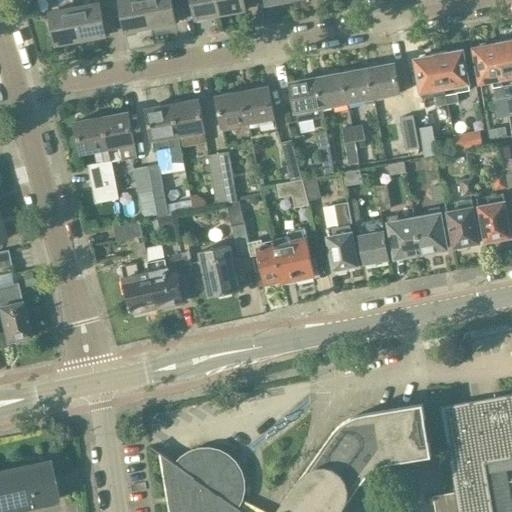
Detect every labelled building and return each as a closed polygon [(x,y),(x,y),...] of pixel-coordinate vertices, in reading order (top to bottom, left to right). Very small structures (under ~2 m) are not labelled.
[(119,0),(125,32),(150,27),(145,0),(119,0)] [(170,0),(145,0),(150,27),(175,23),(170,0)] [(191,0),(195,19),(220,14),(217,0),(191,0)] [(217,0),(220,14),(245,10),(243,0),(217,0)] [(99,2),(74,7),(80,41),(106,36),(99,2)] [(49,12),(55,45),(80,41),(74,7),(49,12)] [(505,42),(495,43),(505,98),(511,96),(511,38),(506,39),(505,42)] [(474,47),(473,48),(480,83),(492,80),(495,100),(505,98),(495,43),(486,45),(484,43),(477,45),(476,47),(474,47)] [(451,52),(439,54),(448,104),(459,102),(457,91),(468,89),(469,89),(469,88),(468,83),(469,83),(463,50),(459,50),(457,49),(452,50),(451,52)] [(419,58),(415,59),(421,92),(422,91),(423,98),(435,95),(437,106),(448,104),(439,54),(428,56),(425,54),(420,55),(419,58)] [(395,62),(368,67),(374,98),(400,93),(395,62)] [(374,98),(368,67),(342,72),(348,102),(374,98)] [(342,72),(317,76),(322,107),(348,102),(342,72)] [(317,76),(290,81),(295,112),(297,123),(324,117),(322,107),(317,76)] [(269,86),(242,90),(249,123),(275,118),(269,86)] [(216,95),(222,127),(249,123),(242,90),(216,95)] [(199,98),(172,103),(180,147),(207,142),(204,131),(205,130),(199,98)] [(172,103),(146,108),(152,141),(154,151),(170,149),(172,162),(183,163),(172,103)] [(135,143),(129,111),(102,116),(111,162),(112,162),(122,160),(119,147),(135,143)] [(414,114),(399,117),(405,151),(420,148),(414,114)] [(75,122),(81,154),(101,150),(103,162),(88,165),(95,203),(118,199),(112,162),(111,162),(102,116),(75,122)] [(365,139),(363,124),(353,126),(355,141),(365,139)] [(420,128),(424,152),(424,157),(437,155),(433,125),(420,128)] [(353,126),(342,128),(344,143),(347,159),(358,157),(356,149),(355,141),(353,126)] [(327,131),(316,133),(323,175),(334,173),(327,131)] [(453,136),(456,151),(483,146),(480,131),(453,136)] [(292,141),(281,143),(290,178),(302,176),(292,141)] [(237,200),(228,152),(218,153),(226,195),(228,202),(237,200)] [(218,153),(207,156),(214,197),(216,197),(226,195),(218,153)] [(167,205),(159,164),(149,166),(153,191),(157,217),(158,217),(172,214),(193,210),(191,201),(167,205)] [(133,169),(138,194),(153,191),(149,166),(133,169)] [(504,172),(492,174),(496,191),(507,188),(504,172)] [(308,200),(302,180),(303,180),(302,176),(290,178),(291,182),(277,184),(279,197),(292,195),(294,207),(309,205),(308,201),(309,201),(309,200),(308,200)] [(476,195),(473,177),(461,180),(464,197),(476,195)] [(303,181),(303,180),(302,180),(308,200),(309,200),(309,201),(321,198),(316,178),(303,181)] [(387,185),(377,186),(381,211),(391,209),(387,185)] [(444,199),(441,185),(430,187),(433,201),(444,199)] [(504,193),(477,198),(479,206),(485,241),(487,241),(491,243),(498,242),(500,238),(511,236),(505,201),(504,193)] [(472,199),(446,203),(447,211),(454,246),(455,246),(459,249),(467,248),(470,243),(480,241),(474,207),(472,199)] [(348,202),(352,224),(356,223),(358,235),(363,264),(390,259),(385,230),(383,218),(381,218),(361,222),(357,201),(348,202)] [(338,226),(326,228),(327,236),(334,269),(335,269),(337,271),(347,269),(348,266),(358,264),(352,231),(351,224),(352,224),(348,202),(338,204),(334,204),(338,226)] [(430,215),(415,217),(421,253),(423,252),(427,255),(434,254),(437,250),(447,248),(441,213),(440,207),(429,209),(430,215)] [(172,214),(158,217),(157,217),(159,229),(174,227),(172,214)] [(417,257),(420,253),(421,253),(415,217),(399,220),(398,215),(388,217),(390,228),(395,257),(407,255),(410,258),(417,257)] [(139,221),(129,223),(113,227),(117,241),(143,235),(139,221)] [(250,252),(248,241),(244,223),(232,225),(237,254),(250,252)] [(288,236),(274,239),(274,240),(283,280),(295,277),(296,281),(313,277),(312,273),(315,272),(306,232),(305,227),(287,231),(288,236)] [(262,238),(248,241),(250,252),(251,255),(259,254),(266,283),(283,280),(274,240),(263,243),(262,238)] [(142,257),(147,256),(144,242),(134,244),(137,258),(142,257)] [(208,297),(239,290),(235,272),(242,271),(239,258),(232,259),(229,245),(198,252),(208,297)] [(0,267),(10,266),(7,250),(0,251),(0,267)] [(185,266),(192,265),(189,251),(182,253),(185,266)] [(150,270),(151,270),(159,309),(176,305),(175,303),(184,301),(177,268),(185,266),(182,253),(165,256),(165,258),(148,262),(150,270)] [(159,309),(151,270),(150,270),(144,271),(139,272),(137,263),(123,266),(125,277),(123,278),(127,297),(129,297),(132,312),(135,312),(136,316),(148,313),(148,311),(159,309)] [(16,282),(0,286),(0,317),(6,342),(17,339),(20,341),(26,340),(28,336),(29,336),(18,289),(16,282)] [(492,511),(484,463),(511,458),(511,393),(498,396),(463,402),(440,406),(454,492),(457,511),(492,511)] [(177,460),(176,461),(175,462),(162,453),(159,457),(169,511),(339,511),(365,475),(367,473),(368,472),(371,469),(374,466),(376,465),(379,464),(381,463),(384,462),(431,454),(422,402),(356,413),(353,413),(349,415),(345,416),(343,418),(341,419),(338,422),(335,425),(274,511),(245,511),(236,506),(238,502),(240,499),(241,496),(242,493),(242,491),(243,489),(243,487),(243,485),(243,481),(243,478),(242,475),(241,472),(240,469),(238,465),(235,461),(233,459),(232,457),(230,455),(228,453),(225,452),(221,450),(218,448),(214,447),(209,447),(206,446),(203,446),(201,447),(196,448),(192,449),(190,450),(186,452),(183,454),(180,456),(177,460)] [(0,511),(56,500),(48,461),(0,471),(0,511)] [(457,511),(454,492),(432,496),(434,511),(457,511)]
